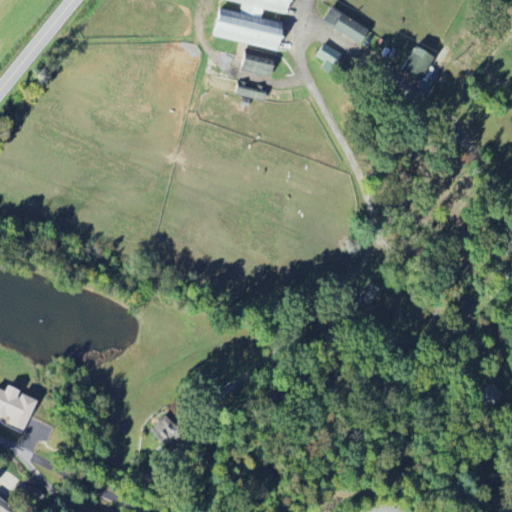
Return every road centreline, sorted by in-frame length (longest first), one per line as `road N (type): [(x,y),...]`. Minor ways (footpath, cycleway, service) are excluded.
road 1 (residential): [(208,511),(203,438),(220,402),(369,237),(366,188),(302,65),(310,0)]
road 2 (residential): [(7,445),(145,511)]
